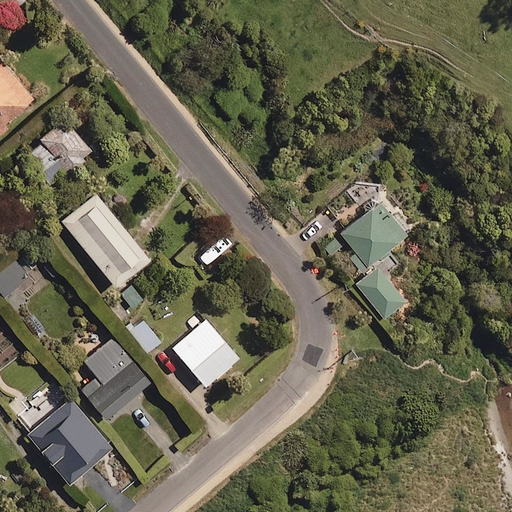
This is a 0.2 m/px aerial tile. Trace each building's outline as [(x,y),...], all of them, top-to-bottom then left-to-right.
[(33,97),(0,57),(0,132),(7,127),(4,122),(33,97)] [(82,153),(90,146),(70,125),(63,131),(55,121),(37,137),(41,142),(29,153),(43,168),(55,158),(71,174),(88,159),(82,153)] [(150,256),(96,191),(62,219),(116,285),(150,256)] [(387,218),(375,203),(340,231),(356,251),(349,256),(361,270),(407,233),(391,214),(387,218)] [(29,275),(16,259),(0,272),(0,288),(5,295),(29,275)] [(406,298),(378,263),(356,281),(383,315),(406,298)] [(143,298),(131,282),(120,290),(132,306),(143,298)] [(160,340),(143,317),(130,327),(147,350),(160,340)] [(204,320),(168,352),(201,390),(237,358),(204,320)] [(143,388),(107,346),(79,370),(90,383),(76,394),(100,423),(143,388)] [(69,401),(25,438),(65,486),(109,449),(69,401)]
